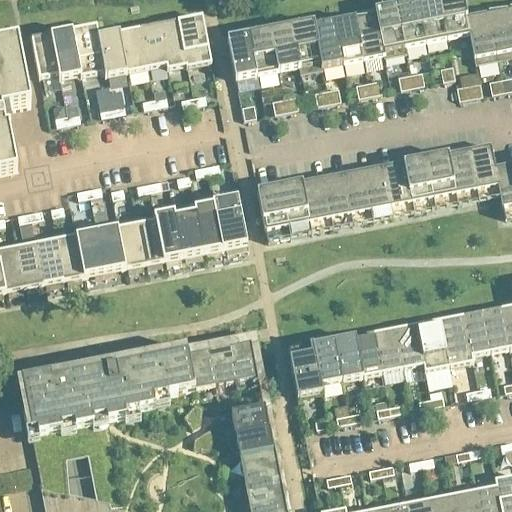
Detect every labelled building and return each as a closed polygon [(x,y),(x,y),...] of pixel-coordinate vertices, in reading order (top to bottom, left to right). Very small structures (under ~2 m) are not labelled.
[(462,0),(447,0),(438,2),(446,43),(469,39),(466,21),(462,0)] [(425,47),(446,43),(438,2),(417,6),(425,47)] [(396,10),(405,58),(406,58),(405,51),(425,47),(417,6),(396,10)] [(384,62),(405,58),(396,10),(375,14),(384,62)] [(511,30),(509,13),(487,17),(497,65),(511,62),(511,30)] [(383,63),(384,62),(375,14),(374,14),(375,19),(354,23),(363,64),(383,60),(383,63)] [(475,70),(497,65),(487,17),(466,21),(469,39),(475,70)] [(202,21),(177,25),(185,66),(184,66),(185,71),(186,73),(211,68),(202,21)] [(342,68),(363,64),(354,23),(334,27),(342,68)] [(166,75),(185,71),(184,66),(185,66),(177,25),(158,29),(166,70),(166,75)] [(322,75),(321,72),(312,26),(291,30),(299,72),(301,79),(322,75)] [(322,72),(342,68),(334,27),(314,31),(313,26),(312,26),(321,72),(322,75),(323,74),(322,72)] [(80,82),(103,78),(104,78),(97,41),(98,41),(96,29),(71,34),(79,76),(80,80),(80,82)] [(148,74),(166,70),(158,29),(140,33),(148,74)] [(301,79),(299,72),(291,30),(270,35),(278,76),(298,72),(300,79),(301,79)] [(126,78),(148,74),(140,33),(118,37),(126,78)] [(58,84),(80,80),(79,76),(71,34),(50,39),(58,79),(57,79),(58,84)] [(257,80),(278,76),(270,35),(249,39),(257,80)] [(118,37),(98,41),(97,41),(104,78),(103,78),(104,82),(126,78),(118,37)] [(38,83),(57,79),(58,79),(50,39),(33,42),(30,42),(38,83)] [(235,84),(257,80),(249,39),(227,43),(235,84)] [(0,180),(17,177),(5,115),(30,110),(18,45),(0,48),(0,180)] [(452,71),(440,73),(443,86),(454,84),(452,71)] [(409,79),(412,92),(424,90),(421,77),(409,79)] [(412,92),(409,79),(398,82),(400,94),(412,92)] [(511,81),(501,84),(503,97),(511,95),(511,81)] [(503,97),(501,84),(489,86),(491,99),(503,97)] [(367,88),(370,100),(381,98),(379,85),(367,88)] [(370,100),(367,88),(355,90),(358,103),(370,100)] [(480,88),(468,91),(470,103),(482,101),(480,88)] [(468,91),(456,93),(459,106),(470,103),(468,91)] [(326,96),(328,108),(340,106),(338,93),(326,96)] [(328,108),(326,96),(314,98),(317,111),(328,108)] [(192,103),(194,111),(206,108),(204,101),(192,103)] [(154,104),(155,112),(167,110),(165,102),(154,104)] [(283,104),(286,117),(298,114),(295,102),(283,104)] [(194,111),(192,103),(181,105),(182,113),(194,111)] [(155,112),(154,104),(142,107),(143,114),(155,112)] [(286,117),(283,104),(272,106),(274,119),(286,117)] [(111,112),(113,120),(125,118),(123,110),(111,112)] [(252,110),(240,112),(243,125),(254,123),(252,110)] [(113,120),(111,112),(99,115),(101,123),(113,120)] [(66,121),(68,129),(80,127),(78,119),(66,121)] [(68,129),(66,121),(55,123),(56,131),(68,129)] [(468,155),(477,201),(486,200),(484,193),(497,190),(498,190),(494,172),(490,150),(468,155)] [(477,201),(468,155),(447,159),(455,199),(468,196),(469,203),(477,201)] [(425,163),(434,210),(442,208),(441,201),(455,199),(447,159),(425,163)] [(425,163),(403,167),(411,207),(424,205),(425,212),(434,210),(425,163)] [(411,207),(403,167),(382,171),(391,218),(400,217),(398,210),(411,207)] [(511,168),(494,172),(498,190),(497,190),(499,202),(500,202),(502,212),(511,210),(511,168)] [(206,171),(207,179),(219,177),(218,169),(206,171)] [(194,174),(196,182),(207,179),(206,171),(194,174)] [(391,218),(382,171),(362,175),(370,215),(382,213),(383,220),(391,218)] [(370,215),(362,175),(342,179),(351,226),(360,224),(358,217),(370,215)] [(343,228),(351,226),(342,179),(322,183),(330,223),(342,221),(343,228)] [(176,183),(178,191),(190,189),(188,181),(176,183)] [(330,223),(322,183),(301,187),(310,234),(318,232),(317,225),(330,223)] [(148,189),(150,197),(161,194),(160,186),(148,189)] [(302,236),(310,234),(301,187),(280,191),(287,231),(300,229),(302,236)] [(136,191),(138,199),(150,197),(148,189),(136,191)] [(287,231),(280,191),(256,196),(264,236),(265,236),(266,243),(274,241),(273,234),(287,231)] [(88,194),(90,202),(101,200),(100,192),(88,194)] [(76,197),(78,204),(90,202),(88,194),(76,197)] [(110,196),(112,204),(124,202),(122,194),(110,196)] [(213,206),(222,254),(246,249),(237,202),(213,206)] [(195,217),(203,258),(222,254),(213,206),(212,207),(213,213),(195,217)] [(50,214),(52,222),(64,219),(62,212),(50,214)] [(29,218),(31,226),(42,224),(41,216),(29,218)] [(174,221),(182,262),(203,258),(195,217),(174,221)] [(17,220),(19,228),(31,226),(29,218),(17,220)] [(155,225),(163,266),(182,262),(174,221),(155,225)] [(136,228),(144,269),(163,266),(155,225),(136,228)] [(117,232),(125,273),(144,269),(136,228),(117,232)] [(96,236),(104,277),(125,273),(117,232),(96,236)] [(75,240),(83,281),(104,277),(96,236),(75,240)] [(56,244),(64,285),(83,281),(75,240),(56,244)] [(35,248),(43,289),(64,285),(56,244),(35,248)] [(16,252),(24,293),(43,289),(35,248),(16,252)] [(16,252),(0,254),(0,269),(5,296),(24,293),(16,252)] [(508,354),(511,353),(511,310),(500,313),(508,354)] [(489,358),(508,354),(500,313),(481,317),(489,358)] [(471,361),(489,358),(481,317),(463,320),(472,368),(473,368),(471,361)] [(448,372),(472,368),(463,320),(439,325),(448,372)] [(425,377),(448,372),(439,325),(415,329),(425,377)] [(424,377),(425,377),(415,329),(394,334),(402,374),(423,371),(424,377)] [(381,379),(402,374),(394,334),(373,338),(381,379)] [(362,382),(381,379),(373,338),(354,341),(362,382)] [(341,386),(362,382),(354,341),(333,345),(341,386)] [(229,350),(236,387),(257,383),(259,382),(252,345),(229,350)] [(321,390),(341,386),(333,345),(312,350),(321,397),(322,397),(321,390)] [(208,354),(215,391),(236,387),(229,350),(208,354)] [(297,402),(321,397),(312,350),(288,354),(293,380),(297,402)] [(186,358),(194,395),(215,391),(208,354),(186,358)] [(147,370),(146,366),(114,372),(113,366),(87,371),(20,384),(29,429),(30,436),(45,511),(121,511),(108,446),(111,445),(108,427),(127,423),(126,418),(155,412),(153,403),(194,395),(186,358),(169,362),(170,365),(147,370)] [(505,398),(511,396),(511,387),(503,390),(505,398)] [(477,395),(479,403),(490,400),(489,392),(477,395)] [(467,405),(479,403),(477,395),(465,397),(467,405)] [(430,404),(432,412),(443,410),(442,402),(430,404)] [(420,414),(432,412),(430,404),(418,406),(420,414)] [(195,409),(189,414),(198,421),(201,424),(202,412),(195,409)] [(388,412),(389,420),(401,418),(399,410),(388,412)] [(267,411),(264,411),(262,412),(231,418),(235,441),(272,434),(267,411)] [(377,422),(389,420),(388,412),(376,414),(377,422)] [(183,421),(187,428),(198,421),(189,414),(183,421)] [(348,420),(349,428),(361,426),(359,418),(348,420)] [(337,430),(349,428),(348,420),(336,422),(337,430)] [(187,428),(192,434),(200,429),(201,424),(198,421),(187,428)] [(316,434),(328,432),(326,424),(314,426),(316,434)] [(198,440),(202,442),(212,447),(215,440),(208,434),(198,440)] [(239,462),(276,455),(272,434),(235,441),(239,462)] [(198,440),(194,443),(193,453),(200,454),(202,442),(198,440)] [(202,442),(200,454),(208,456),(212,447),(202,442)] [(501,458),(511,456),(511,448),(511,447),(499,450),(501,458)] [(467,456),(469,464),(480,461),(479,453),(467,456)] [(243,483),(280,476),(276,455),(239,462),(243,483)] [(457,466),(469,464),(467,456),(455,458),(457,466)] [(420,465),(421,473),(433,471),(432,463),(420,465)] [(410,475),(421,473),(420,465),(408,467),(410,475)] [(380,473),(381,481),(393,478),(392,470),(380,473)] [(370,483),(381,481),(380,473),(368,475),(370,483)] [(247,504),(284,497),(280,476),(243,483),(247,504)] [(337,481),(339,489),(351,487),(349,479),(337,481)] [(327,491),(339,489),(337,481),(326,483),(327,491)] [(499,511),(511,511),(511,481),(495,485),(499,511)] [(477,511),(499,511),(495,485),(494,485),(495,491),(475,495),(477,511)] [(453,511),(477,511),(475,495),(451,500),(453,511)] [(248,511),(286,511),(284,497),(247,504),(248,511)] [(429,511),(453,511),(451,500),(428,504),(429,511)]
